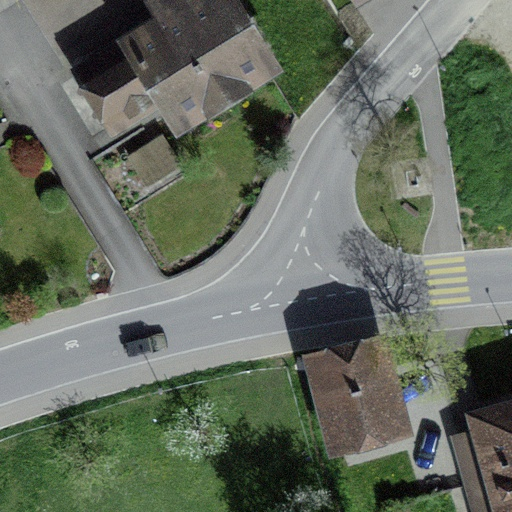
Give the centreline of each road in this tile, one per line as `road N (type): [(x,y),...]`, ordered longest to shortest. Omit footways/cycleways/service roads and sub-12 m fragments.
road 1 (residential): [(315,287),(316,233),(337,146),(459,0)]
road 2 (residential): [(315,287),(0,379)]
road 3 (residential): [(511,275),(315,287)]
